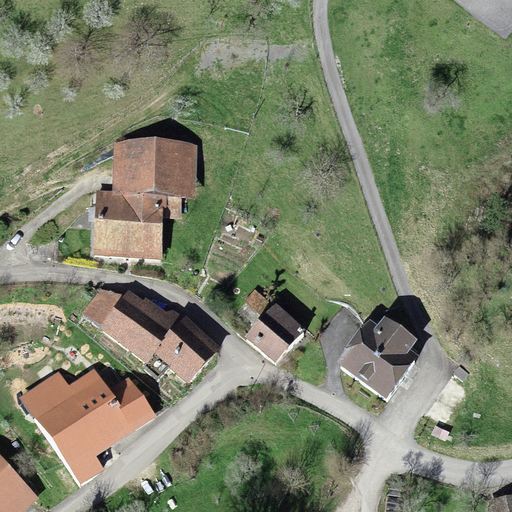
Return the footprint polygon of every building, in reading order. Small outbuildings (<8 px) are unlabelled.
[(194,153),(113,150),(111,198),(99,197),(96,262),(158,264),(160,223),(177,224),(178,205),(192,205),(194,153)] [(102,296),(84,318),(146,367),(156,354),(196,386),(220,357),(183,328),(177,335),(132,299),(122,312),(102,296)] [(283,312),(249,345),(274,370),(308,337),(283,312)] [(371,334),(344,371),(391,405),(418,369),(408,361),(415,352),(387,331),(380,340),(371,334)] [(55,383),(24,405),(81,487),(101,473),(94,463),(148,425),(124,390),(108,402),(92,379),(64,397),(55,383)] [(0,511),(23,511),(31,505),(0,469),(0,511)] [(511,511),(511,503),(490,506),(490,511),(511,511)]
